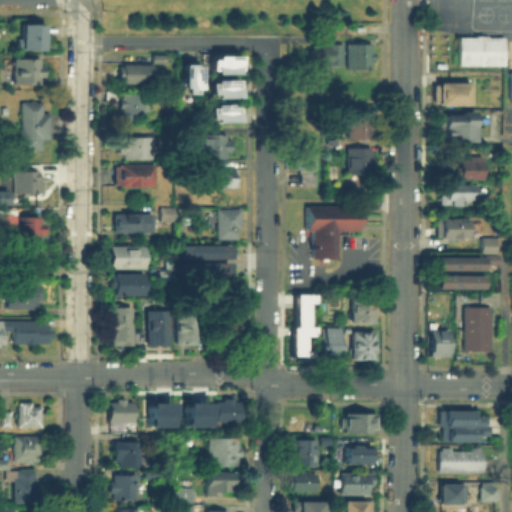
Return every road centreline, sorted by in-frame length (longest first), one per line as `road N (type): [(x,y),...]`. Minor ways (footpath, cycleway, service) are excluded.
road 1 (residential): [(511,384),(0,374)]
road 2 (residential): [(76,511),(79,0)]
road 3 (residential): [(402,511),(403,0)]
road 4 (residential): [(265,379),(262,44)]
road 5 (residential): [(262,44),(82,41)]
road 6 (residential): [(264,511),(265,379)]
